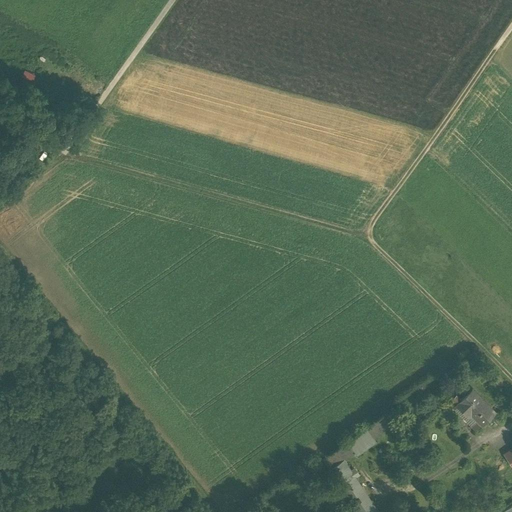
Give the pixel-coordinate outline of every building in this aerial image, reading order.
[(472,388),(460,400),(456,395),(452,399),(464,412),(467,409),(481,424),(494,411),(472,388)] [(388,410),(366,426),(372,438),(395,421),(388,410)] [(366,426),(345,441),(352,452),(354,455),(374,440),(372,438),(366,426)] [(352,452),(345,441),(340,445),(348,456),(352,452)] [(340,446),(323,459),(329,469),(342,459),(343,459),(348,456),(340,445),(340,446)] [(343,459),(342,459),(329,469),(344,491),(358,482),(343,459)] [(377,511),(358,482),(344,491),(357,511),(377,511)]
